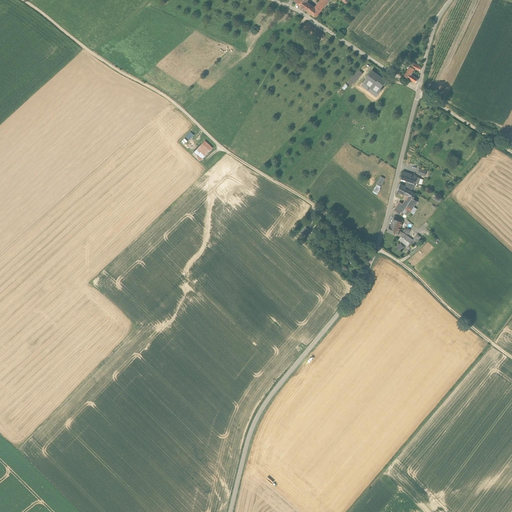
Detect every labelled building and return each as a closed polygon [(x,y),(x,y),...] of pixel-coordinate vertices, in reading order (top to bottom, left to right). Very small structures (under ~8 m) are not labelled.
[(294,0),(294,1),(308,12),(311,7),(306,3),(307,0),(294,0)] [(311,7),(308,12),(316,18),(322,9),(329,0),(328,0),(321,0),(315,9),(311,7)] [(324,36),(307,23),(303,28),(320,41),(324,36)] [(418,79),(416,78),(411,75),(414,69),(419,71),(421,67),(412,63),(410,67),(404,76),(416,83),(418,79)] [(359,70),(350,79),(354,83),(363,74),(359,70)] [(382,90),(380,88),(386,81),(373,71),(367,79),(368,80),(365,84),(378,94),(382,90)] [(191,132),(185,137),(188,141),(194,135),(191,132)] [(192,154),(200,161),(212,148),(205,141),(192,154)] [(417,176),(402,172),(400,179),(414,183),(418,184),(420,178),(416,177),(417,176)] [(381,187),(380,186),(384,179),(380,177),(376,184),(377,184),(372,193),(377,195),(380,190),(379,189),(381,187)] [(397,191),(404,195),(406,190),(408,190),(410,192),(415,185),(407,182),(405,187),(400,184),(397,191)] [(406,218),(410,212),(413,215),(417,209),(413,207),(417,201),(413,199),(416,195),(410,192),(408,190),(406,190),(404,195),(408,197),(403,204),(400,203),(398,205),(401,207),(399,210),(396,207),(394,210),(402,216),(406,218)] [(387,231),(392,233),(400,237),(401,237),(399,240),(406,246),(405,248),(408,250),(410,248),(409,248),(415,240),(417,242),(421,237),(417,234),(413,239),(413,240),(404,233),(403,233),(399,231),(402,223),(403,221),(395,216),(390,226),(387,231)] [(305,228),(300,235),(306,239),(311,232),(305,228)]
